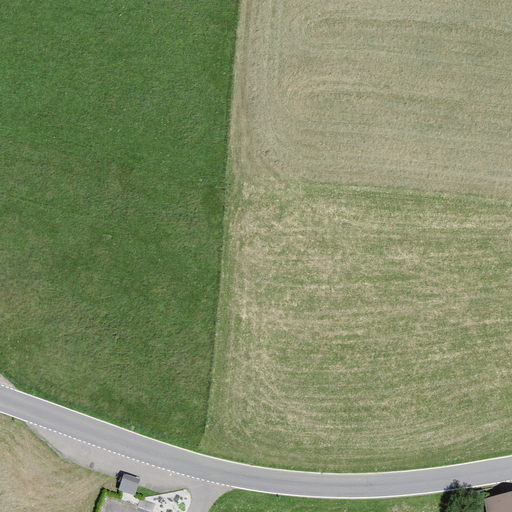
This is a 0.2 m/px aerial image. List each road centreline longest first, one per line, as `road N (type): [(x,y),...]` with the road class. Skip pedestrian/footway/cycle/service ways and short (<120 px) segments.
road 1 (secondary): [(511,467),(335,486),(224,473)]
road 2 (secondary): [(224,473),(0,399)]
